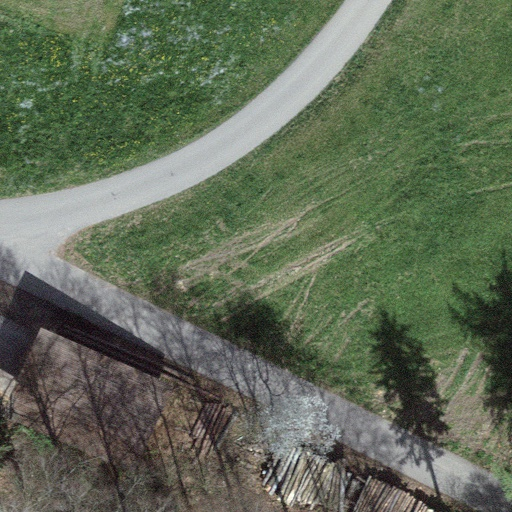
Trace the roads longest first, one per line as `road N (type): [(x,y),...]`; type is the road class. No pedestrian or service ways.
road 1 (unclassified): [(511,493),(0,248)]
road 2 (unclassified): [(0,222),(128,192),(209,156),(313,71),(369,0)]
